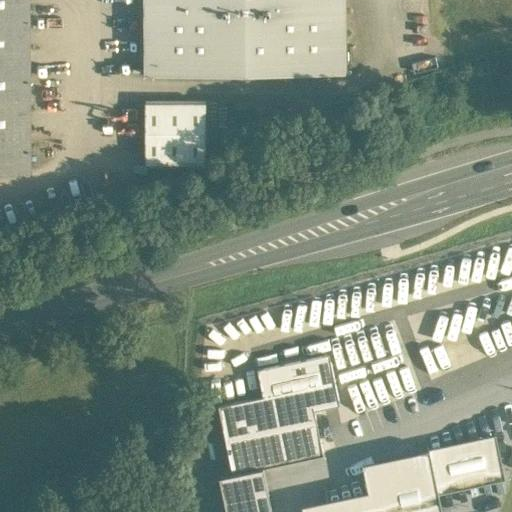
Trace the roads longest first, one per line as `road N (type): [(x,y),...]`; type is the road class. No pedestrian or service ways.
road 1 (primary): [(0,327),(511,172)]
road 2 (unknown): [(215,329),(475,257),(511,256)]
